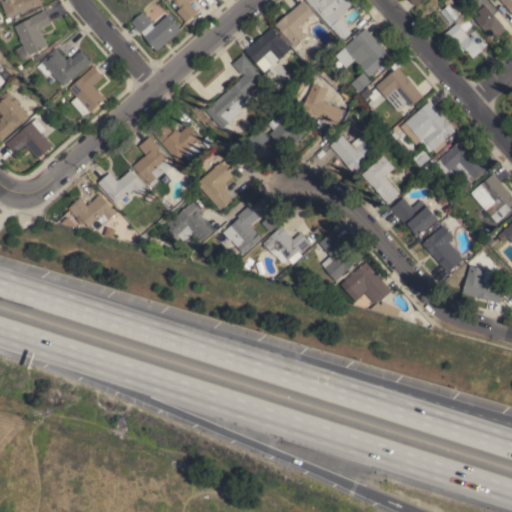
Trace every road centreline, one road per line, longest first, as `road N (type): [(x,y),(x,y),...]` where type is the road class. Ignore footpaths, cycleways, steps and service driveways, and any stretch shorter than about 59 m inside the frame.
road 1 (motorway): [(511,444),(0,282)]
road 2 (motorway): [(511,418),(0,281)]
road 3 (motorway): [(18,337),(511,493)]
road 4 (motorway): [(18,337),(409,511)]
road 5 (residential): [(17,199),(32,195),(253,0)]
road 6 (residential): [(511,332),(443,311),(359,223),(282,182)]
road 7 (residential): [(511,150),(373,0)]
